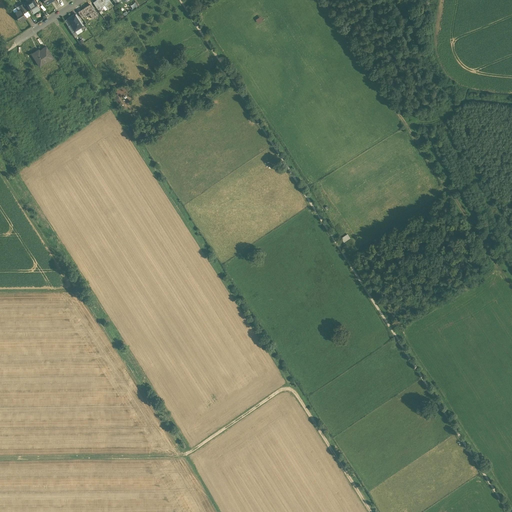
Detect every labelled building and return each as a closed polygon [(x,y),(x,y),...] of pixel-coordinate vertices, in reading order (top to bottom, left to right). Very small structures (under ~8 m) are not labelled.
[(34,0),(33,0),(27,4),(33,13),(39,8),(34,0)] [(96,0),(96,1),(99,6),(99,7),(100,8),(105,5),(108,9),(113,6),(109,0),(96,0)] [(27,11),(23,3),(18,6),(20,9),(21,9),(24,14),(27,11)] [(90,5),(80,11),(84,16),(85,18),(90,14),(93,19),(98,16),(93,9),(93,10),(90,5)] [(20,9),(15,13),(20,22),(26,18),(24,14),(21,9),(20,9)] [(75,14),(67,19),(71,25),(75,31),(80,28),(83,26),(75,14)] [(46,47),(37,52),(36,51),(32,54),(40,67),(44,64),(43,63),(48,60),(48,61),(53,58),(46,47)] [(119,97),(115,99),(121,108),(124,106),(119,97)] [(343,242),(350,238),(347,233),(340,237),(343,242)]
